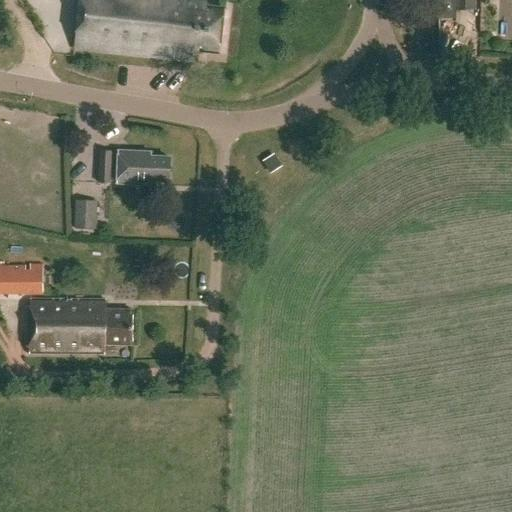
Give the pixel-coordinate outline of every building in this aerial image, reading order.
[(84,0),(79,48),(199,63),(200,53),(220,56),(226,11),(206,9),(206,4),(185,1),(185,0),(84,0)] [(476,11),(475,0),(454,0),(455,11),(476,11)] [(168,181),(169,158),(151,157),(151,153),(118,151),(118,154),(112,154),(112,152),(100,151),(98,183),(110,183),(110,182),(117,182),(116,184),(149,186),(149,180),(168,181)] [(75,202),(74,230),(96,231),(97,203),(75,202)] [(30,271),(25,271),(25,265),(0,264),(0,293),(42,295),(43,265),(30,265),(30,271)] [(106,301),(31,298),(29,354),(104,356),(105,344),(133,345),(134,309),(106,308),(106,301)]
